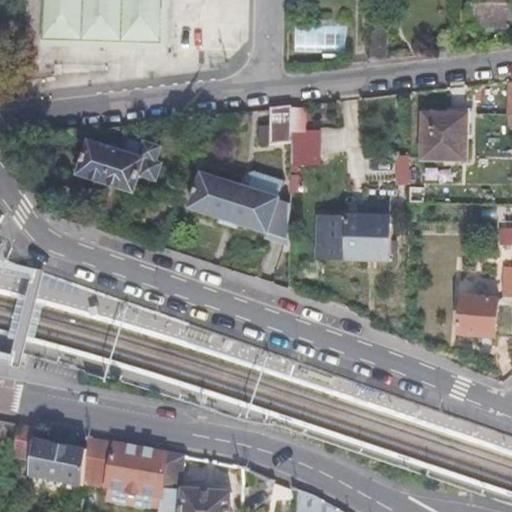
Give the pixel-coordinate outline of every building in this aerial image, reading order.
[(163,0),(35,0),(34,42),(162,45),(163,0)] [(511,0),(469,0),(469,33),(511,33),(511,0)] [(370,33),(370,65),(386,63),(387,33),(370,33)] [(293,148),(293,108),(273,111),(271,130),(262,130),(262,146),(271,146),(271,148),(293,148)] [(471,124),(426,124),(426,170),(471,170),(471,124)] [(73,173),(129,190),(142,151),(121,144),(120,146),(106,142),(104,148),(84,142),(73,173)] [(240,173),(238,183),(276,195),(282,178),(252,169),(240,173)] [(291,240),(292,205),(276,199),(276,195),(238,183),(200,171),(188,206),(291,240)] [(398,218),(349,218),(348,262),(397,264),(398,218)] [(506,335),(508,227),(504,227),(502,297),(462,297),(461,333),(506,335)] [(32,283),(0,274),(0,294),(27,302),(32,283)] [(40,432),(20,429),(17,455),(26,457),(26,463),(34,464),(33,481),(47,483),(49,488),(58,490),(63,486),(85,490),(88,454),(39,445),(40,432)] [(88,454),(85,490),(109,494),(161,504),(163,494),(164,486),(169,456),(108,445),(89,442),(88,454)] [(186,460),(169,456),(164,486),(180,489),(186,460)] [(159,511),(161,504),(109,494),(106,508),(135,511),(159,511)] [(161,504),(159,511),(229,511),(231,503),(183,494),(183,497),(163,494),(161,504)] [(298,494),(297,511),(336,511),(322,504),(298,494)]
